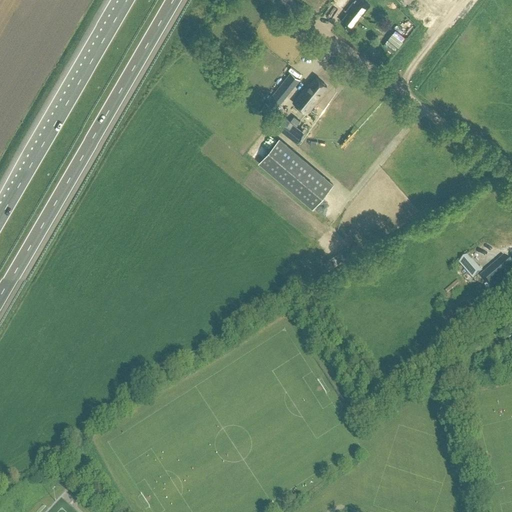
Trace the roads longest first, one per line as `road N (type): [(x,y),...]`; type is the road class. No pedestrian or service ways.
road 1 (motorway): [(0,298),(174,0)]
road 2 (residential): [(511,178),(281,0)]
road 3 (motorway): [(126,0),(0,218)]
